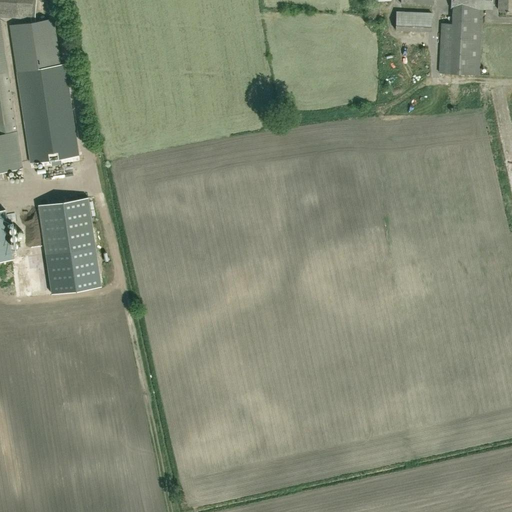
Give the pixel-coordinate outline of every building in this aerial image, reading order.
[(35,20),(35,15),(36,0),(0,0),(0,15),(31,18),(31,21),(10,24),(17,70),(60,64),(53,18),(35,20)] [(511,10),(511,0),(451,0),(451,7),(453,7),(452,23),(442,23),(439,72),(479,73),(482,8),(492,8),(492,4),(499,4),(498,10),(511,10)] [(369,2),(369,14),(369,20),(380,20),(380,4),(380,3),(369,2)] [(431,32),(432,12),(396,10),(395,31),(431,32)] [(17,131),(0,21),(0,177),(3,177),(2,170),(22,167),(16,132),(17,131)] [(73,70),(24,75),(29,126),(78,121),(73,70)] [(88,197),(39,204),(50,295),(102,288),(88,197)] [(0,260),(13,259),(5,209),(0,210),(0,260)]
